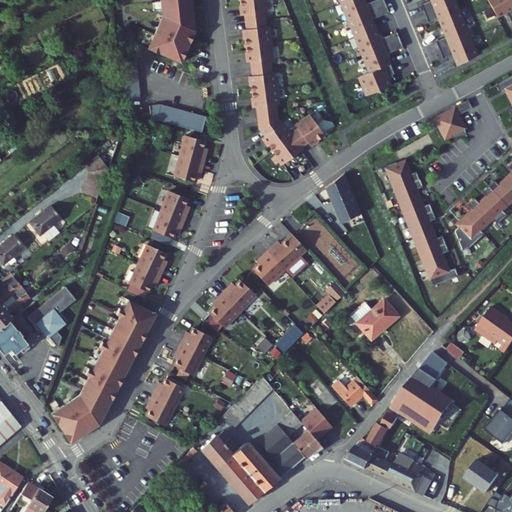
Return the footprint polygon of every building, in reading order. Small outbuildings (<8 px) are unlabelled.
[(158,0),(160,9),(162,9),(163,16),(159,26),(156,25),(147,48),(180,61),(193,29),(190,28),(187,7),(191,7),(189,0),(158,0)] [(262,0),(238,0),(239,6),(243,6),(244,13),(245,20),(261,18),(260,11),(264,11),(262,0)] [(346,17),(384,2),(383,0),(366,0),(363,2),(361,0),(341,0),(344,7),(343,8),(346,17)] [(422,11),(449,0),(426,0),(419,3),(422,11)] [(440,25),(461,17),(453,0),(449,0),(422,11),(426,19),(436,15),(440,25)] [(496,12),(497,14),(507,8),(511,16),(511,0),(489,0),(492,4),(496,12)] [(369,17),(387,10),(384,2),(346,17),(354,34),(373,27),(369,17)] [(492,4),(485,7),(488,15),(496,12),(492,4)] [(444,36),(434,40),(437,48),(447,44),(468,35),(461,17),(440,25),(444,36)] [(262,26),(261,18),(245,20),(246,28),(247,35),(243,36),(244,44),(267,41),(265,25),(262,26)] [(398,37),(395,29),(380,35),(379,31),(375,33),(373,27),(354,34),(358,42),(357,43),(360,52),(398,37)] [(447,44),(437,48),(440,55),(450,51),(455,63),(475,53),(468,35),(447,44)] [(401,45),(398,37),(360,52),(364,61),(365,61),(369,69),(387,62),(384,56),(388,54),(386,51),(401,45)] [(267,41),(244,44),(245,52),(245,56),(244,56),(244,60),(250,59),(251,67),(267,65),(266,57),(269,57),(267,41)] [(136,58),(120,60),(125,97),(141,95),(136,58)] [(391,69),(388,62),(387,62),(369,69),(357,74),(364,93),(387,83),(383,73),(391,69)] [(268,72),(267,65),(251,67),(251,74),(252,82),(249,82),(250,90),(273,87),(271,72),(268,72)] [(511,72),(495,81),(499,89),(507,85),(511,95),(511,104),(507,106),(511,115),(511,158),(507,163),(511,167),(511,168),(498,182),(494,177),(481,188),(486,193),(478,200),(474,195),(467,201),(472,206),(459,218),(461,221),(454,227),(463,246),(471,246),(484,231),(479,226),(491,215),(496,220),(505,212),(500,207),(505,202),(510,198),(511,200),(511,72)] [(275,103),(273,87),(250,90),(251,98),(254,98),(255,105),(258,125),(274,117),(272,103),(275,103)] [(472,105),(467,96),(454,103),(458,112),(472,105)] [(159,102),(148,104),(150,119),(157,117),(157,119),(200,131),(205,115),(159,102)] [(458,112),(454,103),(435,113),(441,125),(440,125),(442,132),(450,130),(451,134),(465,131),(463,121),(458,112)] [(314,139),(322,133),(308,114),(294,125),(296,127),(288,133),(289,135),(298,146),(305,140),(312,135),(314,139)] [(278,124),(274,117),(258,125),(264,133),(269,139),(266,142),(271,149),(289,135),(288,133),(280,123),(278,124)] [(269,139),(264,133),(260,137),(262,140),(264,139),(266,142),(269,139)] [(178,155),(202,161),(204,154),(200,153),(202,146),(203,139),(184,134),(178,155)] [(298,146),(289,135),(271,149),(275,154),(270,157),(275,163),(278,161),(289,152),(291,155),(300,148),(298,146)] [(308,144),(314,139),(312,135),(305,140),(308,144)] [(291,155),(289,152),(278,161),(280,164),(291,155)] [(109,165),(113,166),(117,154),(114,153),(109,165)] [(108,168),(97,155),(83,166),(90,172),(108,168)] [(200,168),(202,161),(178,155),(173,175),(192,181),(194,174),(196,167),(200,168)] [(458,272),(454,264),(448,267),(441,250),(448,248),(442,232),(435,235),(429,218),(435,215),(429,200),(422,202),(416,186),(422,183),(416,168),(409,170),(404,158),(396,161),(395,158),(385,162),(433,282),(458,272)] [(102,184),(108,168),(90,172),(87,177),(102,184)] [(347,168),(327,182),(341,217),(362,209),(347,168)] [(87,177),(86,180),(84,185),(99,191),(101,186),(102,184),(87,177)] [(96,200),(99,191),(84,185),(81,193),(96,200)] [(160,209),(183,219),(186,212),(182,210),(184,203),(187,197),(168,190),(160,209)] [(48,227),(59,218),(49,206),(28,222),(45,243),(55,235),(48,227)] [(180,226),(183,219),(160,209),(152,229),(171,237),(173,231),(176,224),(180,226)] [(270,255),(282,269),(306,247),(292,232),(279,244),(274,249),(271,245),(265,250),(269,255),(270,255)] [(0,262),(1,265),(22,247),(12,235),(0,244),(0,262)] [(271,245),(274,249),(279,244),(276,240),(271,245)] [(136,262),(158,272),(162,266),(157,264),(160,257),(163,251),(145,243),(136,262)] [(269,255),(265,250),(260,255),(263,259),(258,264),(252,269),(265,284),(282,269),(270,255),(269,255)] [(260,255),(254,260),(258,264),(263,259),(260,255)] [(155,279),(158,272),(136,262),(127,281),(145,290),(148,284),(151,277),(155,279)] [(0,293),(15,282),(12,277),(0,286),(0,293)] [(220,293),(238,310),(253,293),(239,279),(233,285),(228,290),(225,287),(220,293)] [(334,299),(342,290),(332,280),(323,288),(334,299)] [(142,297),(145,290),(127,281),(124,288),(142,297)] [(15,282),(0,293),(0,309),(3,307),(23,291),(15,282)] [(225,287),(228,290),(233,285),(230,282),(225,287)] [(72,299),(62,286),(25,315),(35,328),(38,326),(54,347),(58,336),(52,329),(64,320),(58,312),(54,315),(53,314),(72,299)] [(0,309),(0,325),(6,320),(10,317),(6,312),(27,296),(23,291),(3,307),(0,309)] [(238,310),(220,293),(215,298),(218,301),(213,306),(208,312),(222,326),(238,310)] [(398,314),(382,295),(368,307),(363,301),(347,315),(368,340),(398,314)] [(107,402),(153,312),(125,298),(120,308),(117,306),(113,313),(117,314),(103,341),(100,339),(96,346),(100,348),(89,368),(86,366),(83,373),(86,374),(80,387),(83,389),(80,396),(70,403),(67,399),(49,412),(69,441),(97,422),(104,408),(101,407),(105,400),(107,402)] [(215,298),(210,303),(213,306),(218,301),(215,298)] [(508,319),(507,316),(490,304),(474,328),(495,341),(497,339),(502,342),(508,345),(511,338),(511,320),(511,321),(508,319)] [(11,354),(16,350),(24,344),(31,338),(27,333),(25,335),(19,328),(17,330),(14,327),(12,328),(6,320),(0,325),(0,354),(7,349),(11,354)] [(178,335),(175,342),(197,353),(207,334),(189,325),(182,337),(178,335)] [(271,342),(264,335),(255,344),(263,351),(271,342)] [(31,338),(24,344),(16,350),(20,354),(35,342),(31,338)] [(197,353),(175,342),(171,348),(176,351),(172,357),(169,363),(176,366),(185,371),(187,372),(197,353)] [(384,414),(379,413),(365,435),(378,441),(404,402),(412,392),(437,411),(447,400),(425,384),(432,375),(418,364),(388,400),(384,414)] [(185,371),(176,366),(172,373),(181,378),(185,371)] [(376,391),(370,384),(357,370),(346,381),(339,374),(332,380),(351,400),(364,389),(371,396),(376,391)] [(264,372),(227,410),(223,415),(236,427),(275,385),(272,381),(264,372)] [(339,397),(320,374),(310,382),(329,405),(339,397)] [(155,388),(151,395),(173,406),(183,387),(165,378),(162,384),(159,390),(155,388)] [(83,389),(80,387),(78,392),(67,399),(70,403),(80,396),(83,389)] [(429,420),(437,411),(412,392),(404,402),(429,420)] [(173,406),(151,395),(148,401),(152,403),(149,410),(146,416),(164,425),(173,406)] [(501,406),(511,414),(511,395),(510,395),(501,406)] [(301,416),(316,434),(326,425),(325,424),(331,420),(317,403),(301,416)] [(0,404),(0,439),(16,425),(0,404)] [(292,405),(275,420),(257,436),(287,470),(305,454),(306,455),(323,442),(316,434),(301,416),(292,405)] [(511,414),(501,406),(499,405),(491,415),(489,414),(482,424),(503,440),(511,428),(511,414)] [(246,442),(239,448),(224,432),(217,439),(215,436),(201,448),(249,502),(278,478),(246,442)] [(363,445),(354,441),(343,453),(363,463),(372,450),(378,442),(378,441),(365,435),(361,433),(358,436),(366,440),(363,445)] [(372,450),(363,463),(384,475),(391,460),(384,457),(389,448),(378,442),(372,450)] [(391,460),(384,475),(419,493),(428,478),(421,474),(422,473),(419,472),(422,465),(410,459),(412,457),(398,449),(393,458),(392,457),(391,460)] [(199,454),(194,450),(179,466),(184,470),(199,454)] [(464,473),(485,488),(498,470),(477,455),(464,473)] [(0,462),(0,501),(2,503),(21,476),(0,462)] [(29,511),(33,507),(39,511),(50,493),(27,478),(19,490),(29,497),(20,511),(29,511)] [(497,505),(493,511),(511,511),(511,480),(499,497),(491,493),(486,500),(497,505)] [(234,511),(227,503),(215,511),(234,511)]
